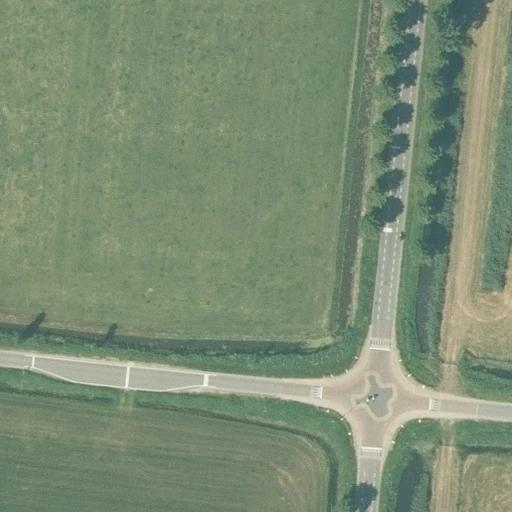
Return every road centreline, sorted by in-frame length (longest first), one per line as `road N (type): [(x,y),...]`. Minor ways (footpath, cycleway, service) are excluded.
road 1 (tertiary): [(378,404),(423,0)]
road 2 (unclassified): [(378,404),(0,363)]
road 3 (unclassified): [(511,417),(378,404)]
